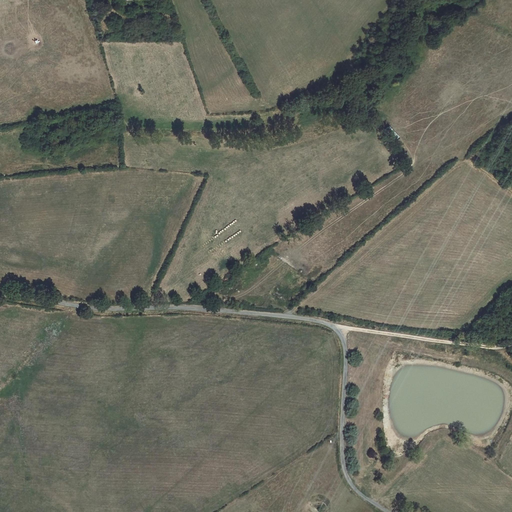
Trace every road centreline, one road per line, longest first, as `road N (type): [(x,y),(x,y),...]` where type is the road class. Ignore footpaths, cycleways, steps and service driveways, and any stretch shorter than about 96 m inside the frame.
road 1 (unclassified): [(384,511),(355,491),(342,468),(344,344),(328,324),(0,296)]
road 2 (track): [(285,316),(456,164),(470,163),(511,188)]
road 3 (track): [(335,329),(511,344)]
